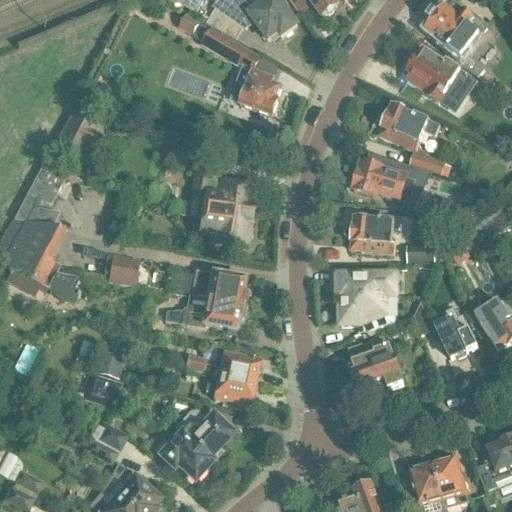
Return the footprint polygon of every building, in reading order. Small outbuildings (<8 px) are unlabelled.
[(181,0),(177,6),(196,17),(206,0),(181,0)] [(223,0),(215,11),(246,33),(256,27),(269,45),(279,38),(282,42),(298,31),(277,0),(253,17),(241,0),(223,0)] [(307,0),(308,1),(322,20),(338,9),(334,4),(338,0),(307,0)] [(445,52),(452,57),(448,62),(478,83),(484,75),(469,62),(470,62),(467,59),(490,31),(453,2),(427,34),(447,49),(445,52)] [(229,106),(239,110),(273,122),(279,104),(283,92),(273,88),(275,83),(255,75),(257,71),(245,67),(252,56),(211,31),(210,33),(200,27),(201,26),(186,18),(178,31),(199,43),(203,37),(206,39),(200,49),(241,73),(229,106)] [(406,85),(427,98),(425,100),(440,110),(446,101),(445,100),(462,75),(448,65),(445,69),(423,54),(417,62),(412,63),(407,70),(409,75),(407,77),(410,79),(406,85)] [(380,141),(395,148),(416,157),(425,137),(436,142),(441,130),(430,126),(415,119),(414,120),(407,117),(393,110),(380,141)] [(99,126),(73,113),(57,145),(82,158),(87,149),(96,154),(104,139),(95,134),(99,126)] [(415,158),(411,171),(443,181),(447,169),(415,158)] [(48,292),(57,277),(60,271),(42,260),(59,233),(51,231),(59,216),(40,213),(43,207),(51,208),(68,176),(43,168),(0,246),(0,250),(3,252),(0,258),(0,265),(13,274),(48,292)] [(378,198),(410,208),(417,185),(363,168),(359,180),(355,178),(351,190),(356,191),(354,195),(377,202),(378,198)] [(189,208),(190,209),(216,213),(251,217),(255,192),(224,188),(225,177),(194,174),(189,208)] [(491,196),(469,189),(461,216),(483,223),(491,196)] [(211,239),(209,251),(246,257),(248,244),(251,217),(216,213),(190,209),(189,208),(177,207),(176,219),(202,222),(200,237),(210,238),(210,239),(211,239)] [(493,234),(495,235),(497,236),(502,236),(504,236),(510,232),(511,232),(511,222),(503,212),(501,211),(492,216),(491,218),(489,221),(489,223),(489,226),(489,228),(490,230),(491,232),(493,234)] [(377,225),(354,222),(352,234),(351,234),(346,235),(346,242),(350,244),(351,245),(350,255),(394,260),(395,251),(391,251),(393,226),(377,224),(377,225)] [(407,269),(436,268),(435,249),(406,249),(407,269)] [(109,279),(83,275),(82,283),(135,291),(139,264),(112,260),(109,279)] [(194,275),(188,301),(242,311),(242,310),(246,307),(248,299),(245,296),(245,293),(244,293),(246,284),(194,275)] [(47,295),(51,298),(63,307),(74,310),(79,298),(70,294),(77,281),(57,277),(48,292),(47,295)] [(342,331),(359,331),(361,338),(395,327),(395,281),(339,282),(339,306),(342,306),(342,331)] [(226,335),(226,338),(236,339),(238,326),(239,327),(239,325),(243,323),(245,315),(242,313),(242,311),(188,301),(186,313),(182,313),(182,315),(167,317),(165,327),(187,330),(187,331),(205,334),(205,331),(226,335)] [(499,306),(499,305),(475,320),(499,355),(507,349),(507,350),(510,348),(511,349),(511,326),(509,321),(511,319),(511,310),(506,302),(499,306)] [(420,310),(419,309),(414,321),(422,341),(435,335),(422,309),(420,310)] [(436,330),(451,364),(456,362),(459,365),(467,361),(467,357),(478,352),(469,334),(463,320),(458,323),(454,313),(445,317),(448,324),(436,330)] [(351,379),(352,380),(349,384),(352,391),(356,393),(357,395),(368,391),(372,401),(404,389),(390,350),(389,351),(385,341),(349,354),(354,367),(350,369),(353,378),(351,379)] [(186,375),(217,381),(218,380),(255,388),(257,379),(260,377),(261,371),(260,369),(260,366),(222,358),(219,371),(205,368),(207,364),(188,360),(184,373),(186,373),(186,375)] [(92,379),(84,405),(114,414),(122,388),(92,379)] [(218,380),(217,381),(213,404),(250,412),(251,409),(254,407),(255,401),(253,398),(255,388),(218,380)] [(189,414),(174,429),(191,446),(209,464),(232,438),(211,418),(210,419),(208,417),(205,417),(202,421),(194,414),(189,414)] [(103,434),(100,431),(94,442),(120,456),(129,440),(107,428),(103,434)] [(177,470),(191,483),(191,484),(194,486),(212,466),(209,464),(191,446),(174,429),(173,430),(180,436),(168,448),(163,444),(153,454),(158,459),(173,474),(177,470)] [(120,456),(94,442),(86,456),(111,471),(120,456)] [(486,452),(491,467),(477,472),(486,496),(511,486),(511,453),(508,443),(497,447),(495,446),(489,449),(489,451),(486,452)] [(0,478),(14,484),(10,491),(34,503),(36,500),(37,501),(44,487),(21,475),(22,474),(22,472),(22,470),(21,467),(20,465),(18,463),(5,456),(2,455),(0,455),(0,478)] [(469,507),(457,463),(434,469),(446,511),(449,511),(460,509),(469,507)] [(104,493),(114,499),(129,511),(154,511),(160,505),(131,480),(125,475),(119,469),(112,478),(105,492),(104,493)] [(409,476),(419,511),(415,511),(446,511),(434,469),(409,476)] [(354,495),(355,499),(335,507),(336,511),(392,511),(391,508),(381,511),(380,511),(372,488),(354,495)] [(34,503),(10,491),(3,505),(16,511),(30,511),(35,504),(34,504),(34,503)] [(88,511),(89,511),(129,511),(114,499),(104,493),(88,511)] [(490,511),(486,499),(473,504),(475,511),(490,511)]
